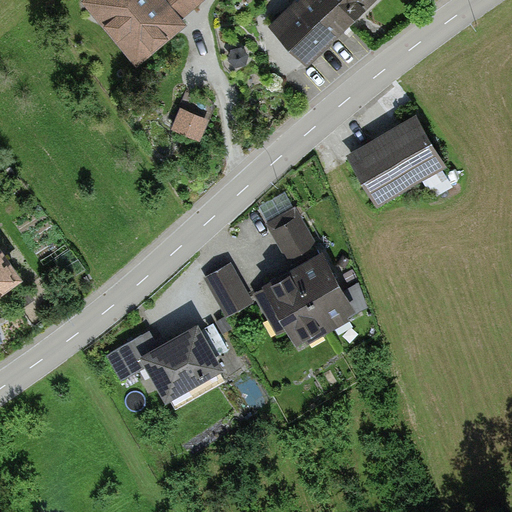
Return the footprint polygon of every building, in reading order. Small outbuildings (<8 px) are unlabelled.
[(161,0),(89,0),(137,57),(179,21),(161,0)] [(293,3),(272,23),(307,59),(367,0),(305,0),(298,7),(293,3)] [(445,160),(413,108),(344,150),(376,202),(445,160)] [(203,121),(183,113),(178,125),(198,134),(203,121)] [(352,306),(303,212),(275,227),(295,265),(257,285),(286,341),(352,306)] [(0,287),(18,275),(0,248),(0,287)] [(250,296),(230,264),(205,279),(225,311),(250,296)] [(154,342),(149,333),(108,354),(122,384),(148,371),(161,398),(220,368),(197,321),(154,342)]
